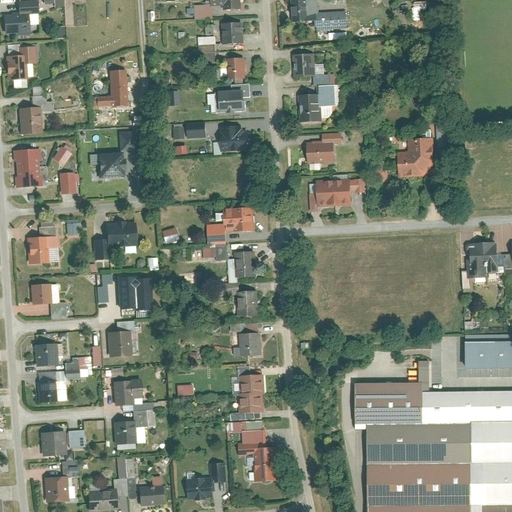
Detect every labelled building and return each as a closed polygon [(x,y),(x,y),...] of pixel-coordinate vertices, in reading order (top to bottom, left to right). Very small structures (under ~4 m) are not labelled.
[(39,0),(34,0),(21,1),(21,14),(31,14),(40,13),(41,13),(39,0)] [(243,0),(213,0),(214,4),(214,7),(215,7),(226,6),(226,10),(244,9),(243,0)] [(318,0),(292,0),(294,22),(319,21),(319,12),(318,0)] [(214,4),(197,5),(197,20),(215,19),(215,7),(214,7),(214,4)] [(348,11),(319,12),(319,21),(320,30),(350,28),(348,11)] [(40,24),(40,13),(31,14),(32,25),(40,24)] [(21,14),(6,15),(7,35),(32,34),(32,25),(31,14),(21,14)] [(244,22),(224,23),(225,45),(246,44),(244,22)] [(65,38),(64,27),(54,27),(55,39),(65,38)] [(216,53),(215,36),(198,37),(199,54),(216,53)] [(37,47),(21,48),(21,56),(28,55),(29,64),(38,63),(37,47)] [(317,53),(295,55),(297,78),(316,77),(318,77),(318,75),(317,64),(317,53)] [(21,56),(8,56),(10,79),(15,79),(29,78),(30,78),(29,64),(28,55),(21,56)] [(247,58),(228,59),(229,67),(230,78),(230,80),(248,79),(247,58)] [(326,64),(317,64),(318,75),(327,74),(326,64)] [(104,68),(95,66),(94,72),(102,75),(104,68)] [(113,97),(113,106),(131,105),(128,70),(111,71),(113,97)] [(318,77),(316,77),(316,86),(321,86),(337,85),(336,74),(327,74),(318,75),(318,77)] [(29,78),(15,79),(16,88),(29,87),(29,78)] [(321,86),(322,94),(323,106),(334,105),(342,105),(341,84),(337,85),(321,86)] [(44,87),(34,87),(35,96),(45,95),(44,87)] [(251,90),(214,92),(215,114),(252,112),(251,90)] [(322,94),(301,95),(302,123),(324,122),(324,118),(323,106),(322,94)] [(35,96),(34,96),(35,108),(43,107),(43,111),(55,110),(54,102),(49,102),(48,95),(45,95),(35,96)] [(113,106),(113,97),(99,97),(100,107),(113,106)] [(335,113),(334,105),(323,106),(324,118),(330,117),(332,116),(334,115),(335,113)] [(35,108),(21,109),(23,134),(45,133),(43,111),(43,107),(35,108)] [(208,122),(189,123),(190,138),(208,137),(208,122)] [(251,125),(223,127),(224,141),(224,154),(252,152),(251,125)] [(185,127),(174,128),(175,139),(186,138),(185,127)] [(140,131),(121,131),(122,151),(126,151),(141,150),(140,131)] [(324,133),(325,142),(337,142),(337,144),(344,144),(343,133),(324,133)] [(409,150),(400,151),(401,176),(423,176),(437,162),(436,136),(411,138),(411,149),(409,150)] [(224,141),(216,142),(216,154),(224,154),(224,141)] [(325,142),(309,143),(310,164),(312,164),(323,163),(338,162),(337,144),(337,142),(325,142)] [(66,147),(63,146),(55,157),(66,165),(74,153),(72,152),(74,148),(68,144),(66,147)] [(42,148),(16,149),(18,187),(45,185),(42,148)] [(122,151),(100,152),(102,179),(127,177),(126,151),(122,151)] [(374,183),(388,182),(387,168),(373,169),(374,183)] [(77,172),(62,173),(63,194),(78,193),(78,182),(81,181),(81,173),(77,173),(77,172)] [(367,178),(320,180),(321,206),(355,204),(354,192),(367,191),(367,178)] [(228,230),(258,230),(256,206),(227,207),(227,212),(228,220),(228,223),(228,230)] [(227,212),(218,212),(219,220),(228,220),(227,212)] [(138,221),(109,222),(110,238),(110,245),(111,245),(127,244),(138,244),(140,243),(138,221)] [(80,222),(69,223),(70,234),(80,233),(80,222)] [(228,230),(228,223),(209,224),(210,244),(229,243),(228,230)] [(57,226),(41,227),(41,236),(50,236),(58,235),(57,226)] [(165,245),(179,241),(175,228),(161,231),(165,245)] [(58,235),(50,236),(50,248),(61,247),(59,235),(58,235)] [(41,236),(29,236),(31,263),(51,262),(50,248),(50,236),(41,236)] [(110,238),(95,239),(96,260),(112,259),(111,245),(110,245),(110,238)] [(500,241),(469,243),(470,276),(491,276),(491,272),(501,271),(500,241)] [(138,244),(127,244),(127,253),(138,252),(138,244)] [(61,261),(61,247),(50,248),(51,262),(61,261)] [(258,250),(237,251),(237,258),(238,276),(240,276),(259,275),(258,250)] [(148,259),(148,270),(158,270),(157,258),(148,259)] [(237,258),(230,258),(232,282),(240,282),(240,276),(238,276),(237,258)] [(108,303),(107,285),(112,285),(112,274),(100,275),(101,287),(96,287),(97,303),(108,303)] [(118,279),(119,310),(135,310),(134,278),(118,279)] [(136,279),(137,310),(153,310),(152,279),(136,279)] [(53,283),(33,284),(35,303),(52,303),(54,302),(53,284),(53,283)] [(60,283),(53,284),(54,302),(61,302),(60,283)] [(260,290),(239,290),(240,315),(261,314),(260,290)] [(68,302),(61,302),(54,302),(52,303),(53,318),(69,317),(68,302)] [(118,321),(119,330),(133,330),(133,333),(137,332),(137,320),(118,321)] [(119,330),(110,331),(112,356),(135,354),(133,333),(133,330),(119,330)] [(263,332),(242,333),(242,347),(243,355),(265,354),(263,332)] [(511,339),(469,340),(470,366),(511,365),(511,339)] [(59,343),(37,344),(38,366),(61,365),(59,343)] [(102,345),(94,346),(95,365),(104,365),(102,345)] [(75,362),(67,363),(67,370),(68,370),(82,369),(81,357),(75,357),(75,362)] [(252,365),(240,366),(240,375),(242,375),(253,375),(252,365)] [(421,391),(431,391),(431,367),(415,367),(416,382),(421,382),(421,391)] [(57,371),(57,379),(58,381),(69,380),(68,370),(67,370),(57,371)] [(253,375),(242,375),(242,393),(241,393),(241,412),(257,411),(266,411),(265,393),(267,392),(266,374),(253,375)] [(144,378),(116,380),(118,404),(137,403),(136,397),(146,397),(144,378)] [(57,379),(40,380),(41,401),(59,400),(58,389),(58,381),(57,379)] [(416,382),(357,382),(357,428),(369,429),(369,511),(511,511),(511,390),(431,391),(421,391),(421,382),(416,382)] [(194,395),(193,385),(177,386),(177,396),(194,395)] [(69,388),(58,389),(59,400),(70,400),(69,388)] [(135,410),(136,420),(137,420),(138,426),(157,425),(156,409),(135,410)] [(241,412),(233,412),(233,421),(257,420),(257,411),(241,412)] [(136,420),(116,421),(117,444),(139,442),(138,426),(137,420),(136,420)] [(86,429),(70,430),(71,447),(87,445),(86,429)] [(68,430),(43,432),(45,455),(69,453),(68,430)] [(261,442),(241,443),(241,454),(257,454),(257,447),(262,447),(261,442)] [(262,447),(257,447),(257,454),(258,480),(283,478),(281,446),(262,447)] [(64,461),(65,476),(70,475),(82,475),(80,460),(64,461)] [(211,476),(212,482),(227,481),(225,462),(210,463),(211,476)] [(65,476),(47,476),(48,501),(72,500),(70,475),(65,476)] [(164,476),(155,476),(155,485),(164,484),(164,476)] [(212,482),(211,476),(186,478),(188,499),(213,496),(212,482)] [(155,485),(141,486),(142,506),(167,504),(165,484),(164,484),(155,485)] [(135,498),(136,486),(127,486),(127,497),(135,498)] [(117,488),(88,490),(89,511),(118,509),(117,488)]
